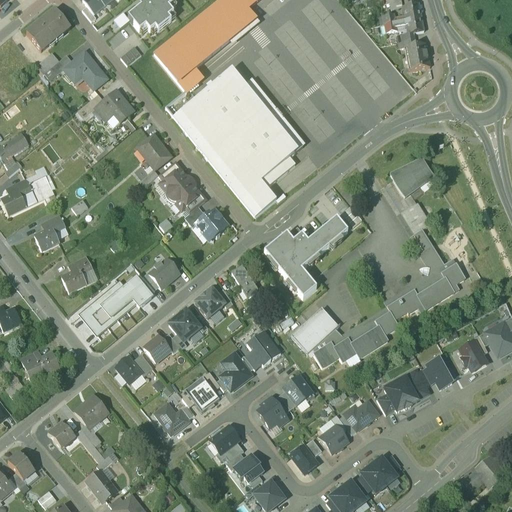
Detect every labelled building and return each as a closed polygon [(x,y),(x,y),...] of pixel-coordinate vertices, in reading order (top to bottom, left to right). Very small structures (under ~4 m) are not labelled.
[(93,18),(105,10),(96,0),(78,0),(87,10),(93,18)] [(96,0),(105,10),(116,0),(115,0),(96,0)] [(130,24),(139,35),(145,30),(150,35),(155,32),(157,35),(171,24),(168,21),(173,17),(168,11),(174,6),(169,0),(148,0),(139,8),(141,10),(128,20),(130,24)] [(223,0),(152,58),(186,99),(205,83),(197,73),(257,25),(248,14),(265,0),(223,0)] [(418,6),(402,9),(404,19),(405,23),(421,20),(418,6)] [(93,18),(87,10),(82,14),(91,25),(96,22),(93,18)] [(70,31),(55,13),(26,37),(42,54),(70,31)] [(404,19),(394,20),(393,16),(383,18),(384,27),(405,23),(404,19)] [(122,17),(113,24),(119,32),(130,24),(128,20),(122,17)] [(421,20),(405,23),(406,28),(407,37),(413,36),(423,34),(421,20)] [(405,23),(384,27),(386,36),(397,34),(396,30),(406,28),(405,23)] [(407,37),(397,39),(398,45),(403,44),(414,42),(413,36),(407,37)] [(414,42),(403,44),(404,51),(416,49),(414,42)] [(416,49),(404,51),(406,59),(408,59),(411,73),(428,70),(424,47),(416,49)] [(128,69),(140,58),(134,51),(121,61),(128,69)] [(72,65),(64,72),(64,73),(75,87),(83,80),(94,94),(107,82),(85,55),(72,65)] [(52,56),(36,69),(43,78),(51,72),(59,65),(52,56)] [(59,65),(51,72),(57,80),(64,73),(64,72),(72,65),(67,59),(59,65)] [(171,121),(253,223),(275,205),(264,192),(294,168),(289,162),(303,151),(270,110),(264,115),(230,73),(171,121)] [(104,104),(95,111),(96,112),(106,125),(108,124),(106,122),(113,117),(121,126),(135,115),(117,93),(104,104)] [(99,97),(83,110),(89,117),(96,112),(95,111),(104,104),(99,97)] [(83,110),(77,115),(83,122),(89,117),(83,110)] [(23,137),(2,150),(8,161),(30,148),(23,137)] [(154,138),(138,151),(155,173),(172,160),(154,138)] [(8,161),(2,150),(0,151),(0,161),(2,165),(8,161)] [(439,279),(416,293),(413,288),(390,303),(383,306),(386,311),(394,323),(407,316),(408,318),(422,309),(425,314),(454,296),(451,291),(465,282),(456,268),(455,268),(452,264),(444,269),(422,234),(431,228),(418,207),(415,209),(410,200),(411,199),(420,192),(433,182),(433,181),(432,181),(421,164),(422,164),(422,163),(389,179),(390,180),(391,180),(394,185),(387,190),(403,216),(400,218),(423,254),(439,279)] [(6,175),(9,180),(21,170),(18,165),(6,175)] [(189,181),(186,180),(175,167),(163,176),(168,182),(161,188),(167,195),(167,199),(169,202),(172,205),(175,206),(182,213),(189,207),(194,213),(205,204),(194,190),(194,187),(193,185),(191,182),(189,181)] [(154,173),(140,185),(145,190),(159,178),(154,173)] [(45,179),(28,187),(37,205),(54,197),(50,189),(45,179)] [(26,183),(6,192),(10,199),(18,195),(26,210),(37,205),(28,187),(26,183)] [(420,192),(411,199),(414,204),(424,197),(420,192)] [(10,199),(0,204),(8,219),(26,210),(18,195),(10,199)] [(83,202),(72,211),(78,218),(89,210),(83,202)] [(198,210),(185,221),(192,231),(196,228),(206,220),(198,210)] [(342,217),(353,231),(362,224),(350,210),(342,217)] [(206,220),(196,228),(204,237),(208,234),(213,240),(214,239),(217,240),(220,237),(220,234),(227,229),(215,215),(210,219),(209,217),(206,220)] [(59,219),(44,226),(48,234),(52,232),(54,236),(65,231),(59,219)] [(286,237),(263,256),(302,303),(316,292),(301,274),(348,236),(336,222),(308,245),(302,238),(297,241),(293,236),(288,240),(286,237)] [(166,223),(159,228),(164,235),(171,230),(166,223)] [(48,234),(34,240),(41,255),(59,246),(54,236),(52,232),(48,234)] [(116,243),(110,248),(115,254),(121,249),(116,243)] [(429,279),(413,288),(416,293),(439,279),(423,254),(421,255),(420,257),(432,275),(428,278),(429,279)] [(92,272),(86,260),(71,268),(74,275),(79,272),(81,277),(92,272)] [(182,271),(174,262),(169,265),(177,275),(182,271)] [(159,266),(153,271),(155,273),(148,278),(159,290),(160,293),(179,277),(177,275),(169,265),(167,263),(160,268),(159,266)] [(242,270),(231,277),(247,303),(259,295),(242,270)] [(74,275),(61,281),(68,296),(86,287),(81,277),(79,272),(74,275)] [(148,278),(147,277),(142,280),(154,294),(159,290),(148,278)] [(81,318),(97,338),(135,306),(139,311),(151,301),(136,282),(124,292),(119,287),(81,318)] [(212,293),(206,297),(206,296),(205,297),(206,297),(201,301),(200,301),(201,302),(195,306),(208,321),(213,317),(214,318),(214,317),(214,316),(218,313),(219,313),(219,312),(224,308),(216,298),(212,293)] [(223,293),(216,298),(224,308),(227,312),(232,307),(223,293)] [(341,340),(335,333),(313,354),(314,356),(313,357),(321,371),(338,361),(341,366),(355,357),(359,362),(388,344),(385,339),(398,330),(394,323),(386,311),(369,321),(370,322),(341,340)] [(321,312),(291,340),(308,358),(313,354),(335,333),(338,331),(321,312)] [(1,319),(0,318),(0,330),(3,336),(20,328),(14,313),(1,319)] [(185,314),(179,319),(180,320),(175,323),(168,328),(176,338),(183,346),(183,345),(199,332),(200,332),(193,324),(185,314)] [(207,332),(198,320),(193,324),(200,332),(199,332),(202,336),(207,332)] [(228,329),(233,334),(243,326),(238,320),(228,329)] [(511,340),(510,336),(504,326),(484,337),(489,347),(497,361),(511,353),(511,340)] [(246,348),(251,355),(262,369),(263,370),(280,357),(264,336),(263,335),(246,348)] [(172,341),(168,337),(161,343),(170,354),(173,357),(180,351),(172,341)] [(478,340),(484,351),(489,347),(484,337),(478,340)] [(183,346),(176,338),(172,341),(180,351),(181,353),(186,349),(183,345),(183,346)] [(158,339),(143,351),(155,366),(170,354),(161,343),(158,339)] [(474,347),(481,359),(487,356),(484,351),(478,340),(472,344),(474,347)] [(481,359),(474,347),(460,355),(464,362),(461,363),(465,370),(468,369),(472,376),(486,368),(481,359)] [(254,374),(262,369),(251,355),(244,360),(253,373),(254,374)] [(36,356),(21,363),(26,374),(37,370),(35,365),(39,363),(36,356)] [(39,363),(35,365),(37,370),(41,380),(59,371),(53,357),(39,363)] [(228,392),(229,393),(243,383),(244,385),(251,379),(248,376),(239,364),(234,357),(221,367),(227,375),(220,381),(221,382),(228,392)] [(141,358),(132,365),(142,377),(141,378),(143,380),(152,372),(141,358)] [(244,360),(239,364),(248,376),(253,373),(244,360)] [(128,361),(116,371),(129,388),(141,378),(142,377),(132,365),(128,361)] [(439,393),(451,387),(451,385),(445,375),(438,363),(426,369),(427,371),(435,386),(439,393)] [(26,390),(6,364),(0,367),(0,378),(15,398),(26,390)] [(435,386),(427,371),(422,374),(430,389),(435,386)] [(450,372),(445,375),(451,385),(456,382),(450,372)] [(422,374),(416,377),(424,392),(430,389),(422,374)] [(416,377),(415,375),(404,381),(405,382),(417,403),(427,397),(424,392),(416,377)] [(203,381),(205,384),(213,395),(220,390),(216,386),(209,376),(203,381)] [(221,382),(216,386),(220,390),(223,395),(228,392),(221,382)] [(405,382),(384,393),(386,398),(395,413),(397,416),(404,412),(404,413),(411,409),(410,408),(417,405),(417,403),(405,382)] [(288,393),(285,395),(296,409),(305,403),(307,406),(314,400),(302,385),(299,387),(296,383),(286,391),(288,393)] [(213,395),(205,384),(187,398),(194,407),(201,416),(219,403),(213,395)] [(281,391),(272,398),(275,402),(284,395),(281,391)] [(285,395),(279,399),(290,414),(296,409),(285,395)] [(109,416),(94,398),(74,414),(86,429),(88,432),(89,431),(95,426),(96,427),(109,416)] [(194,407),(187,398),(182,402),(187,409),(189,412),(194,407)] [(395,413),(386,398),(376,403),(385,419),(395,413)] [(279,399),(273,404),(283,418),(290,414),(279,399)] [(273,404),(271,402),(260,410),(262,412),(257,416),(269,432),(277,427),(280,430),(287,424),(283,418),(273,404)] [(351,412),(343,418),(345,421),(356,436),(378,419),(367,405),(363,408),(359,403),(350,410),(351,412)] [(154,418),(171,440),(189,426),(183,417),(178,421),(168,407),(154,418)] [(189,412),(187,409),(182,413),(190,422),(194,419),(189,412)] [(336,419),(330,423),(336,430),(341,437),(347,433),(340,425),(336,419)] [(345,421),(340,425),(347,433),(351,439),(356,436),(345,421)] [(64,426),(57,432),(56,430),(48,436),(61,452),(75,440),(64,426)] [(89,431),(88,432),(86,429),(81,433),(90,444),(96,439),(89,431)] [(240,445),(228,429),(207,445),(219,461),(237,447),(240,445)] [(336,430),(319,442),(331,458),(347,446),(341,437),(336,430)] [(90,444),(81,433),(76,438),(85,449),(90,444)] [(105,462),(90,444),(85,449),(100,467),(105,462)] [(303,451),(312,462),(321,455),(312,444),(303,451)] [(243,455),(237,447),(219,461),(218,462),(224,470),(226,468),(240,458),(243,455)] [(312,462),(303,451),(291,460),(305,478),(317,469),(312,462)] [(35,474),(20,456),(8,465),(17,476),(23,484),(24,483),(35,474)] [(245,464),(240,458),(226,468),(230,474),(233,472),(245,464)] [(233,472),(241,483),(243,482),(248,488),(249,487),(258,480),(263,476),(250,459),(245,464),(233,472)] [(113,465),(108,460),(96,470),(102,475),(113,465)] [(382,462),(371,470),(386,490),(397,482),(392,476),(384,465),(382,462)] [(387,462),(384,465),(392,476),(395,474),(387,462)] [(502,474),(489,462),(475,471),(477,474),(483,485),(485,487),(502,474)] [(376,498),(386,490),(371,470),(360,478),(361,480),(372,493),(376,498)] [(466,483),(463,481),(457,486),(467,497),(483,485),(477,474),(466,483)] [(116,494),(102,475),(87,486),(102,505),(116,494)] [(17,476),(11,481),(20,492),(27,486),(24,483),(23,484),(17,476)] [(0,502),(12,492),(0,477),(0,502)] [(262,485),(258,480),(249,487),(253,492),(258,488),(262,485)] [(361,480),(356,483),(367,497),(372,493),(361,480)] [(356,483),(351,487),(362,501),(367,497),(356,483)] [(271,511),(284,503),(271,486),(261,493),(253,499),(262,511),(271,511)] [(350,486),(339,493),(353,511),(355,511),(365,505),(362,501),(351,487),(350,486)] [(261,493),(258,488),(253,492),(245,498),(248,503),(253,499),(261,493)] [(50,493),(39,501),(46,510),(57,502),(50,493)] [(353,511),(339,493),(329,501),(330,503),(337,511),(353,511)] [(447,501),(443,497),(434,504),(438,508),(447,501)] [(121,499),(110,508),(112,511),(114,511),(125,504),(121,499)] [(114,511),(142,511),(132,499),(125,504),(114,511)] [(337,511),(330,503),(325,506),(329,511),(337,511)]
